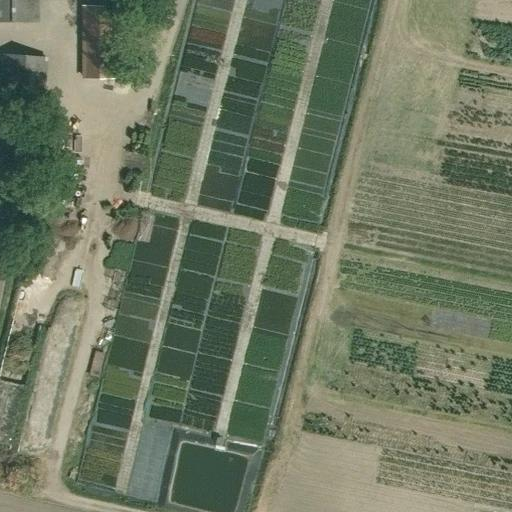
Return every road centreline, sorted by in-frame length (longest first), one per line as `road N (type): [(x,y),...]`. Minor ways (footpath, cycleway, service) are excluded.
road 1 (unclassified): [(0,380),(65,102),(130,90),(168,0)]
road 2 (track): [(134,511),(0,484)]
